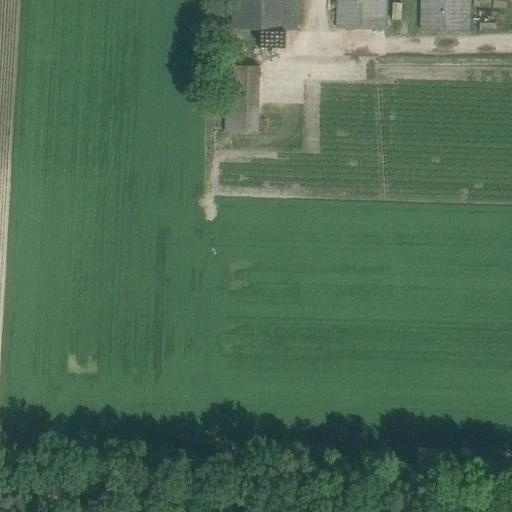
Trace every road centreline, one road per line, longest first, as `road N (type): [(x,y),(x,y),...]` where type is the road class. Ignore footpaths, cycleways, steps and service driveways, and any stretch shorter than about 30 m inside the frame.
road 1 (track): [(511,466),(0,448)]
road 2 (track): [(511,44),(317,40)]
